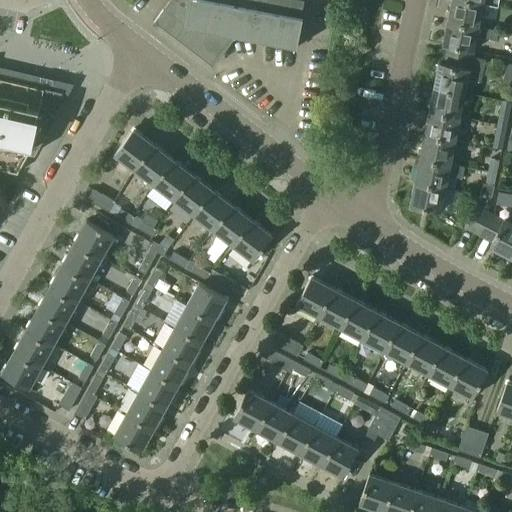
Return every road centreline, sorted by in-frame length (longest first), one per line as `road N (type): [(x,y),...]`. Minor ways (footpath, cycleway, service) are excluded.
road 1 (residential): [(161,494),(326,192)]
road 2 (residential): [(0,287),(141,49)]
road 3 (residential): [(326,192),(141,49)]
road 4 (residential): [(416,0),(370,222)]
road 5 (residential): [(161,494),(0,404)]
road 6 (residential): [(511,307),(370,222)]
